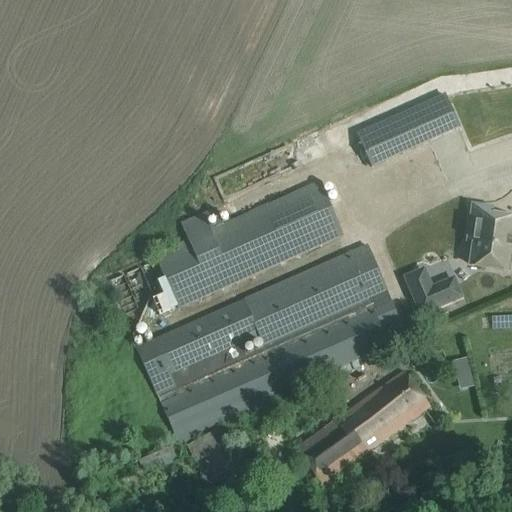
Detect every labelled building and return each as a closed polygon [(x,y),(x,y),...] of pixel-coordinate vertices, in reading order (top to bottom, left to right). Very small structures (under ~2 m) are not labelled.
[(357,134),(372,168),(461,129),(446,95),(357,134)] [(215,209),(179,224),(186,241),(152,256),(176,310),(234,285),(344,236),(320,183),(222,226),(215,209)] [(480,233),(475,267),(507,271),(511,238),(511,220),(490,217),(491,209),(476,207),(472,232),(480,233)] [(391,303),(368,247),(135,349),(179,446),(275,404),(272,398),(391,346),(376,311),(391,303)] [(403,278),(420,317),(463,299),(455,278),(433,286),(426,268),(403,278)] [(451,361),(458,390),(474,386),(467,358),(451,361)] [(405,374),(344,417),(369,452),(430,408),(405,374)] [(344,417),(296,451),(321,486),(369,452),(344,417)] [(199,441),(231,511),(262,511),(225,429),(199,441)]
